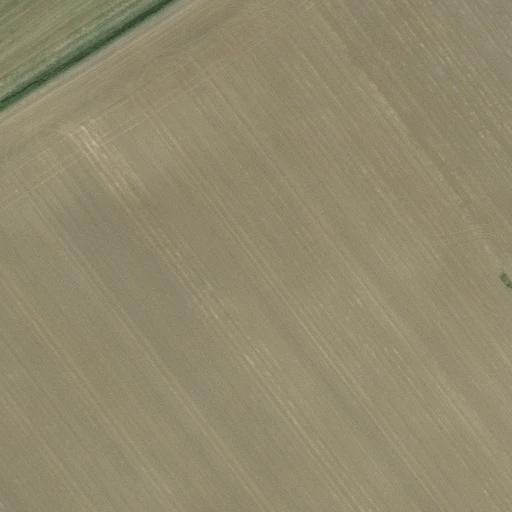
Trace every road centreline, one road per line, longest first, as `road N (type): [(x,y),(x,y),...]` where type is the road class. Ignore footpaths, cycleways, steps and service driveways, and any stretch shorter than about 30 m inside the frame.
road 1 (residential): [(0,338),(174,167),(304,0)]
road 2 (residential): [(288,397),(435,227),(511,222)]
road 3 (residential): [(186,511),(288,397)]
road 4 (residential): [(288,397),(370,511)]
